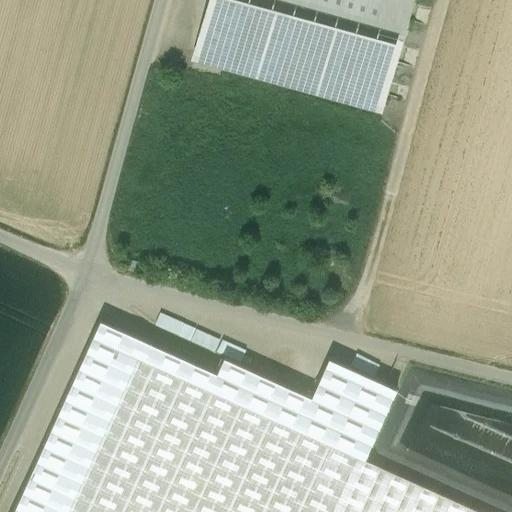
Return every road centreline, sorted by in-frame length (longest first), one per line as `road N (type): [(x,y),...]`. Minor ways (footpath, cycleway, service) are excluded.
road 1 (unclassified): [(511,380),(87,272)]
road 2 (unclassified): [(161,0),(87,272)]
road 3 (unclassified): [(87,272),(0,466)]
